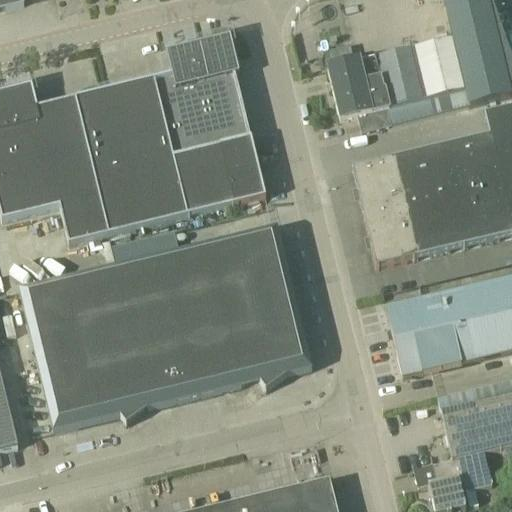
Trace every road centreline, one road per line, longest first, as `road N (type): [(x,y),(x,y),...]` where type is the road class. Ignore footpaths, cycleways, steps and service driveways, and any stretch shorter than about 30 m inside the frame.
road 1 (unclassified): [(365,410),(256,0)]
road 2 (unclassified): [(365,410),(0,500)]
road 3 (unclassified): [(0,57),(238,0)]
